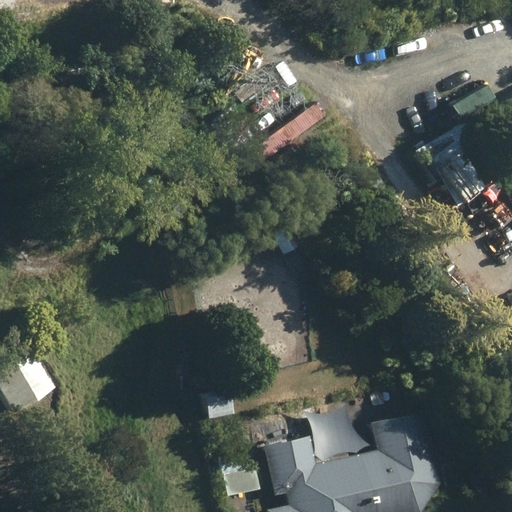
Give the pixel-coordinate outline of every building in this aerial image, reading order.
[(276,43),(237,11),(225,25),(264,57),(276,43)] [(511,88),(475,110),(511,174),(511,88)] [(430,137),(405,152),(425,184),(480,149),(461,117),(438,132),(432,123),(425,128),(430,137)] [(241,176),(275,136),(262,125),(228,165),(241,176)] [(20,201),(1,226),(23,242),(41,217),(20,201)] [(35,349),(0,371),(0,376),(24,412),(60,389),(35,349)] [(385,388),(375,390),(378,403),(388,400),(385,388)] [(296,433),(252,443),(262,490),(274,487),(278,504),(254,509),(254,511),(407,511),(410,511),(430,480),(414,408),(360,420),(366,448),(302,462),(296,433)] [(246,466),(213,473),(217,494),(250,487),(246,466)]
